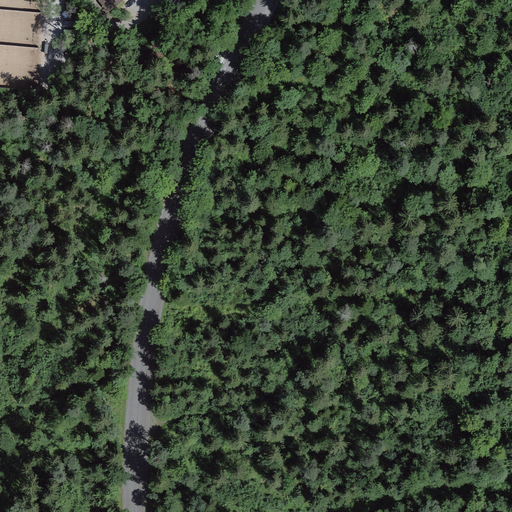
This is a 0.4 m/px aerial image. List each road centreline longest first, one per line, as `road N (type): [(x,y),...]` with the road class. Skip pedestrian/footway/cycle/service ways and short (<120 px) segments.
road 1 (unclassified): [(236,66),(185,172),(153,279),(138,376),(133,511)]
road 2 (track): [(142,338),(0,423)]
